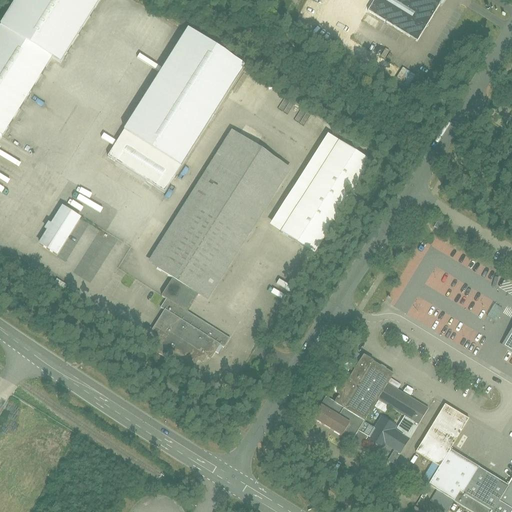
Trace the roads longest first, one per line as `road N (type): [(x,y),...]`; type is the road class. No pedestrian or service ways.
road 1 (residential): [(368,322),(372,349),(485,418),(505,406),(502,388),(393,320),(378,321)]
road 2 (secondary): [(0,329),(228,478)]
road 3 (unclassified): [(335,309),(228,478)]
road 4 (unclassified): [(511,24),(405,189)]
road 5 (unclassified): [(405,189),(335,309)]
road 6 (unclassified): [(405,189),(511,253)]
